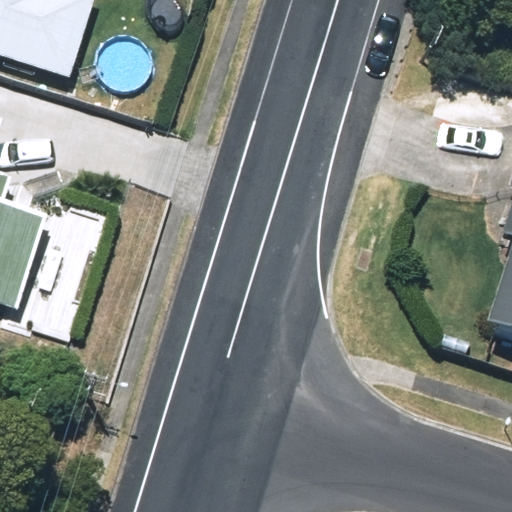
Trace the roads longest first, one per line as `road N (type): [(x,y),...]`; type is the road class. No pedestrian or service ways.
road 1 (tertiary): [(214,416),(340,0)]
road 2 (residential): [(511,501),(214,416)]
